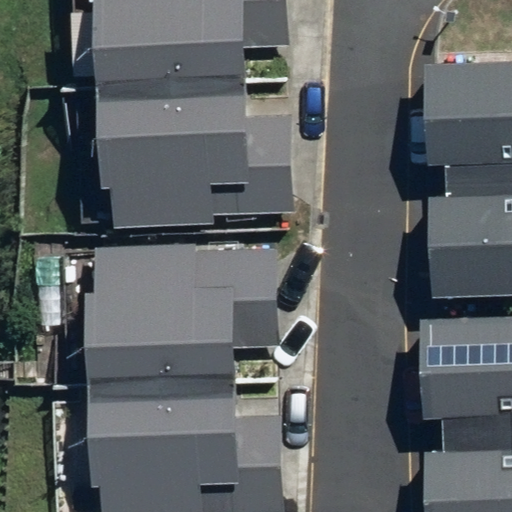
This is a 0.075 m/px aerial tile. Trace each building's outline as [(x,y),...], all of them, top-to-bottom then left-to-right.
[(119,0),(119,69),(277,71),(278,41),(302,41),(302,0),(119,0)] [(511,47),(446,47),(446,154),(462,154),(462,178),(452,178),(452,277),(511,277),(511,47)] [(277,71),(119,69),(118,176),(135,176),(135,216),(307,218),(308,109),(277,109),(277,71)] [(290,338),(291,240),(108,238),(105,511),(295,511),(297,405),(257,404),(258,337),(290,338)] [(511,511),(511,293),(440,294),(440,406),(462,406),(463,431),(441,431),(441,511),(511,511)]
